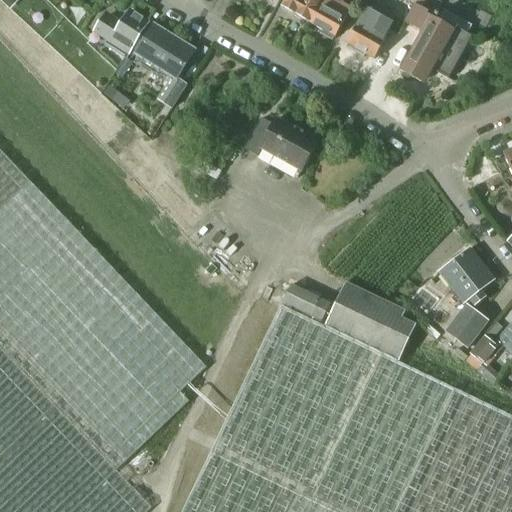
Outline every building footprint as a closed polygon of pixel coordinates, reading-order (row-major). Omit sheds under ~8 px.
[(308,25),(321,0),(287,0),(282,10),(308,25)] [(350,11),(338,4),(340,0),(321,0),(308,25),(335,39),(350,11)] [(471,27),(445,12),(440,21),(421,10),(426,0),(414,0),(412,5),(414,6),(404,24),(422,34),(400,73),(402,74),(402,78),(408,81),(412,79),(420,84),(428,70),(447,81),(471,38),(466,36),(471,27)] [(374,61),(390,32),(387,31),(391,24),(366,10),(346,46),(347,46),(345,49),(358,56),(360,53),(374,61)] [(136,41),(147,24),(130,13),(120,30),(104,20),(97,31),(110,40),(105,48),(126,61),(138,42),(136,41)] [(177,79),(193,52),(154,28),(136,57),(171,79),(157,101),(172,111),(188,86),(177,79)] [(110,88),(103,96),(112,102),(118,95),(110,88)] [(300,174),(317,145),(276,122),(273,127),(261,121),(244,151),(257,159),(261,152),(300,174)] [(0,148),(0,511),(144,511),(151,505),(116,468),(188,399),(180,390),(197,374),(206,365),(29,179),(0,148)] [(511,152),(503,156),(511,175),(511,152)] [(471,311),(485,299),(480,293),(493,283),(469,251),(438,276),(465,308),(446,335),(466,351),(487,324),(471,311)] [(511,511),(511,417),(397,364),(415,327),(400,320),(403,314),(345,285),(323,329),(282,310),(184,511),(511,511)] [(331,306),(292,287),(284,305),(323,323),(331,306)] [(511,325),(493,347),(484,339),(470,356),(482,366),(492,354),(495,357),(503,347),(511,355),(511,325)]
